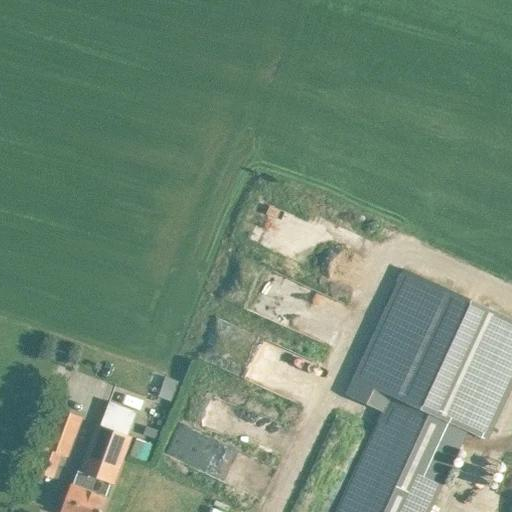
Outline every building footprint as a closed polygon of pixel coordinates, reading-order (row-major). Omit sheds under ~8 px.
[(384,412),(337,511),(428,511),(466,430),(484,439),(511,378),(511,318),(407,270),(349,396),(384,412)] [(159,396),(171,401),(179,381),(169,378),(166,377),(159,396)] [(34,472),(54,479),(63,456),(69,458),(83,418),(57,409),(34,472)] [(112,484),(130,437),(99,425),(81,472),(77,471),(61,511),(101,511),(107,499),(105,498),(111,484),(112,484)] [(155,439),(158,431),(147,426),(144,434),(155,439)] [(145,442),(138,460),(145,463),(153,445),(145,442)]
